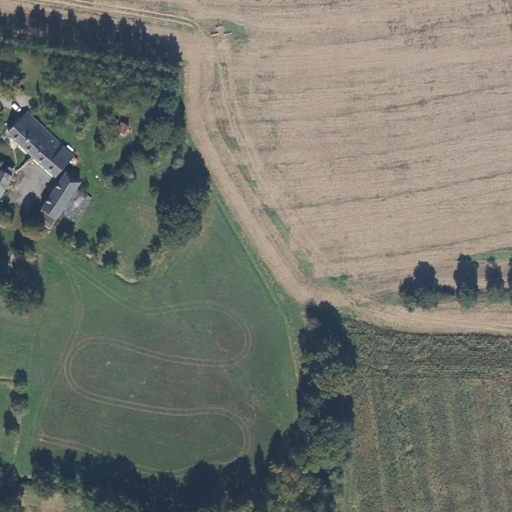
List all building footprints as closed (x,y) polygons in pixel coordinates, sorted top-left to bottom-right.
[(5,130),(59,182),(79,160),(25,109),(5,130)] [(124,136),(129,126),(121,122),(116,132),(124,136)] [(10,166),(3,162),(0,167),(0,195),(12,174),(7,172),(10,166)] [(39,219),(50,226),(80,187),(67,177),(39,213),(42,215),(39,219)] [(42,215),(39,213),(35,218),(47,229),(50,226),(39,219),(42,215)] [(50,261),(17,253),(8,296),(38,305),(50,261)]
